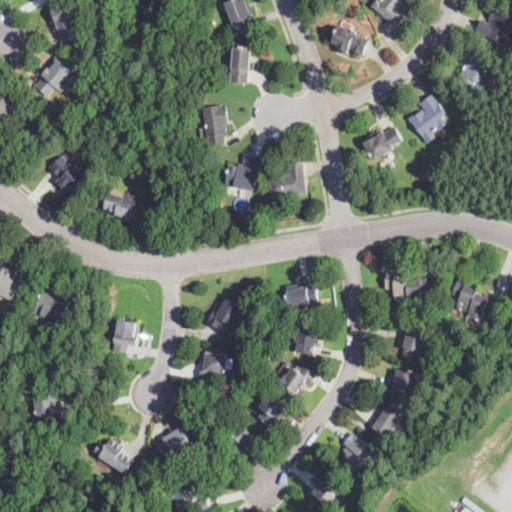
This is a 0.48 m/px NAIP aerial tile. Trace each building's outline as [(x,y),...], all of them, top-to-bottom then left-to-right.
[(251,30),(238,34),(227,2),(233,0),(249,0),(255,14),(250,16),(255,29),(251,30)] [(412,0),(415,2),(407,12),(401,7),(399,8),(408,15),(398,28),(372,6),(377,0),(379,0),(381,2),(382,0),(412,0)] [(74,11),(75,17),(77,17),(79,26),(76,27),(79,39),(64,43),(61,31),(55,32),(52,18),(55,17),(53,10),(72,5),(74,11)] [(511,11),(511,34),(509,45),(477,33),(480,25),(482,20),(491,23),(492,20),(490,19),(495,5),(511,11)] [(343,26),(350,29),(350,28),(359,32),(358,34),(372,40),(365,55),(351,49),(349,54),(342,51),(341,50),(342,48),(338,46),(339,45),(333,42),(341,25),(343,26)] [(250,82),(249,83),(232,82),(235,46),(253,48),(250,82)] [(496,74),(488,87),(478,81),(476,86),(460,77),(467,64),(463,61),(463,60),(470,47),(485,55),(482,60),(498,68),(496,74)] [(68,67),(74,72),(73,72),(78,77),(64,92),(58,87),(50,96),(49,95),(37,85),(45,76),(44,75),(50,68),(52,69),(60,60),(68,67)] [(504,90),(501,95),(496,92),(499,87),(504,90)] [(7,124),(3,127),(0,123),(0,94),(17,115),(7,124)] [(438,100),(448,113),(444,117),(450,124),(442,130),(440,127),(433,132),(438,137),(429,144),(414,125),(410,118),(416,113),(417,115),(424,110),(425,111),(427,110),(421,103),(433,94),(438,100)] [(227,126),(228,126),(229,133),(227,134),(228,143),(211,145),(206,107),(229,104),(231,121),(229,121),(229,125),(227,126)] [(44,141),(43,141),(33,128),(39,123),(49,136),(44,141)] [(403,138),(405,140),(394,147),(395,149),(376,161),(365,143),(373,138),(374,138),(396,125),(403,138)] [(261,164),(260,167),(256,191),(228,186),(227,185),(231,165),(240,166),(240,164),(244,164),(246,154),(262,157),(261,164)] [(73,164),(74,166),(76,164),(82,170),(81,171),(89,178),(75,192),(71,188),(69,189),(67,186),(65,188),(59,183),(62,178),(51,168),(64,155),(73,164)] [(275,197),(272,197),(270,178),(278,177),(278,175),(290,174),(290,162),(306,161),(309,193),(275,197)] [(222,200),(216,201),(214,193),(219,192),(222,200)] [(145,216),(143,222),(134,220),(134,222),(125,219),(125,217),(118,215),(118,213),(106,209),(110,193),(149,204),(145,216)] [(21,300),(19,305),(12,302),(13,299),(0,293),(0,276),(5,265),(23,272),(21,276),(29,280),(21,300)] [(418,280),(421,280),(421,277),(431,278),(431,295),(421,294),(421,305),(407,305),(407,300),(395,299),(395,289),(387,289),(388,272),(401,273),(401,275),(409,276),(409,279),(418,280)] [(498,300),(492,314),(485,311),(480,321),(469,316),(470,313),(454,306),(458,296),(452,294),(459,278),(472,284),(471,287),(499,298),(498,300)] [(309,283),(310,287),(318,286),(320,302),(301,305),(301,306),(292,308),(288,286),(309,283)] [(45,290),(54,294),(55,291),(72,298),(65,316),(62,315),(60,322),(43,315),(42,318),(34,314),(45,290)] [(228,298),(233,302),(234,300),(242,305),(241,306),(246,308),(235,327),(226,321),(221,329),(209,321),(220,304),(223,306),(228,298)] [(140,344),(139,346),(139,347),(129,345),(128,353),(115,350),(120,320),(139,323),(137,337),(141,337),(140,344)] [(319,336),(318,340),(318,345),(314,345),(313,354),(299,352),(300,343),(297,343),(298,336),(300,336),(301,324),(302,323),(320,326),(319,336)] [(427,346),(425,353),(421,352),(419,360),(404,357),(406,348),(403,347),(406,331),(429,336),(427,346)] [(74,344),(72,352),(66,351),(67,342),(68,337),(75,338),(74,344)] [(272,352),(267,356),(261,351),(266,346),(272,352)] [(235,359),(233,370),(227,369),(226,376),(219,375),(218,382),(201,379),(201,378),(203,364),(206,365),(208,352),(229,355),(229,358),(235,359)] [(302,368),(305,364),(318,374),(313,381),(310,379),(307,384),(308,384),(304,390),(302,389),(299,394),(282,382),(287,374),(289,376),(297,364),(302,368)] [(418,375),(415,386),(413,394),(388,387),(390,378),(393,378),(395,369),(418,375)] [(454,387),(447,393),(442,387),(449,381),(454,387)] [(274,426),(274,427),(261,417),(266,410),(262,406),(273,392),(290,406),(274,426)] [(58,406),(62,405),(64,420),(47,422),(47,417),(38,419),(38,418),(35,397),(57,394),(58,406)] [(402,410),(406,413),(390,438),(375,428),(371,426),(383,409),(385,410),(391,402),(402,410)] [(249,450),(247,452),(231,431),(244,421),(260,442),(249,450)] [(171,453),(164,458),(156,443),(157,442),(183,427),(184,427),(192,442),(171,453)] [(362,469),(360,471),(344,458),(347,453),(344,451),(348,446),(345,444),(354,433),(377,451),(362,469)] [(126,447),(124,451),(136,459),(127,474),(96,453),(103,442),(109,447),(115,439),(126,447)] [(351,485),(347,490),(346,490),(345,492),(346,493),(343,497),(341,495),(339,497),(341,498),(338,501),(337,501),(331,508),(314,493),(329,475),(333,470),(351,485)] [(197,500),(198,502),(207,498),(212,507),(201,511),(181,511),(172,493),(193,483),(200,498),(197,499),(197,500)]
